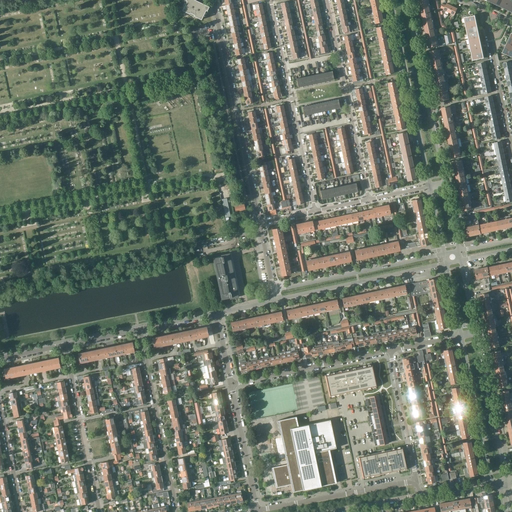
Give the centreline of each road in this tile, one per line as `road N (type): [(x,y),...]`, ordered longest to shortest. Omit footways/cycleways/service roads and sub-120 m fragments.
road 1 (residential): [(259,222),(214,0)]
road 2 (residential): [(270,0),(314,211)]
road 3 (unclassified): [(367,200),(326,0)]
road 4 (tertiary): [(391,0),(429,187)]
road 5 (tertiary): [(445,183),(406,0)]
road 6 (residential): [(178,511),(140,329)]
road 7 (unclassified): [(443,254),(274,290)]
road 8 (unclassified): [(276,300),(445,264)]
road 9 (residential): [(100,511),(65,345)]
road 10 (unclassified): [(230,384),(389,351)]
road 11 (unclassified): [(258,510),(416,480)]
road 12 (tertiary): [(505,485),(475,332)]
road 13 (tertiary): [(460,335),(491,481)]
road 14 (residential): [(511,147),(484,10)]
road 15 (unclassified): [(416,480),(389,351)]
road 16 (unclassified): [(258,510),(230,384)]
